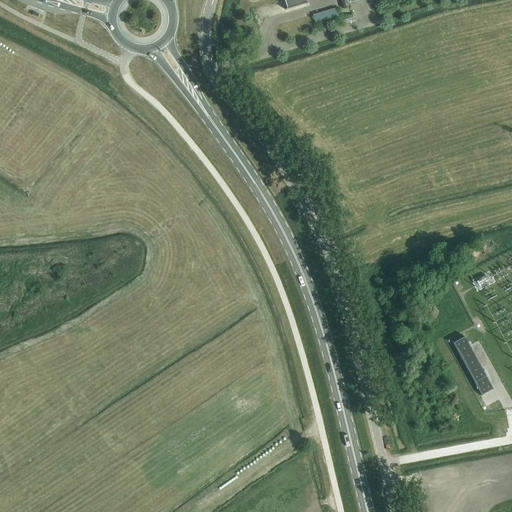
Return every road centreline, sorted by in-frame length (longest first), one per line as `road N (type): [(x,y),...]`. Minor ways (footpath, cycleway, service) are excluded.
road 1 (unclassified): [(394,511),(322,241),(282,167),(207,64),(211,0)]
road 2 (primary): [(367,511),(311,297),(271,211),(212,122)]
